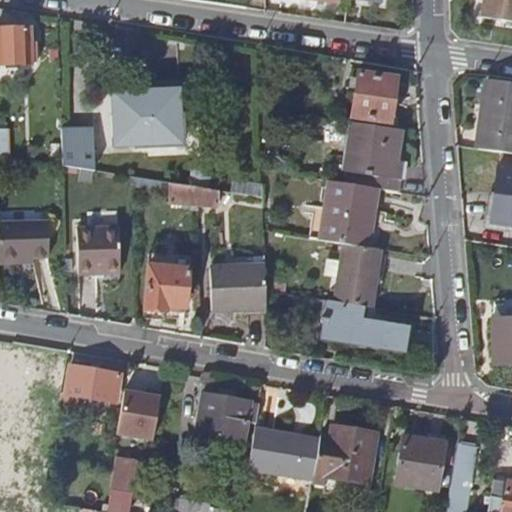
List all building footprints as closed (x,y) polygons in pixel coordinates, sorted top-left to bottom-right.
[(511,0),(482,0),(480,17),(511,22),(511,0)] [(0,30),(0,66),(26,66),(25,48),(24,30),(0,30)] [(34,47),(25,48),(26,66),(35,65),(34,47)] [(394,80),(356,74),(349,118),(387,123),(394,80)] [(511,83),(481,79),(475,113),(480,113),(473,150),(511,155),(511,83)] [(122,116),(103,117),(104,150),(168,149),(167,116),(145,116),(145,122),(123,122),(122,116)] [(398,130),(352,123),(342,183),(384,189),(395,191),(398,179),(400,179),(402,163),(394,162),(398,130)] [(59,128),(60,165),(95,170),(93,127),(59,128)] [(511,167),(495,164),(487,222),(511,224),(511,167)] [(195,203),(195,186),(167,181),(166,198),(194,203),(195,203)] [(384,189),(342,183),(340,182),(330,241),(337,242),(374,249),(384,189)] [(215,189),(195,186),(195,203),(215,202),(215,189)] [(89,210),(89,223),(120,222),(119,210),(89,210)] [(0,220),(0,257),(46,256),(44,220),(0,220)] [(75,236),(77,283),(118,282),(116,235),(75,236)] [(374,249),(337,242),(327,301),(364,307),(374,249)] [(174,329),(181,330),(191,272),(151,265),(143,309),(169,314),(169,320),(175,321),(174,329)] [(266,307),(265,267),(209,269),(210,308),(266,307)] [(364,307),(327,301),(322,337),(406,351),(410,327),(362,317),(364,307)] [(511,317),(488,319),(490,358),(511,357),(511,317)] [(58,394),(56,410),(76,412),(79,397),(113,403),(117,374),(69,366),(63,395),(58,394)] [(115,433),(153,440),(160,397),(123,390),(115,433)] [(200,394),(197,413),(193,434),(240,442),(243,422),(253,423),(256,406),(248,405),(249,402),(200,394)] [(318,432),(317,439),(310,479),(318,480),(320,474),(366,481),(375,431),(329,423),(327,434),(318,432)] [(252,429),(245,471),(310,481),(310,479),(317,439),(252,429)] [(435,488),(444,441),(400,433),(391,480),(435,488)] [(456,443),(443,511),(462,511),(475,446),(456,443)] [(112,487),(143,492),(149,462),(117,457),(112,487)] [(511,511),(511,480),(490,477),(484,511),(511,511)] [(42,489),(40,500),(52,502),(54,490),(42,489)] [(108,493),(105,511),(109,511),(117,511),(120,496),(108,493)]
